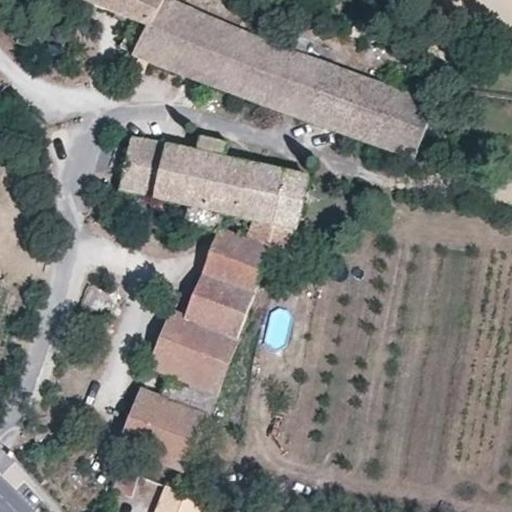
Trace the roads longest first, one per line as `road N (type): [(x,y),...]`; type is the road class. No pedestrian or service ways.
road 1 (track): [(435,183),(362,171),(159,110),(108,118),(97,131),(53,308),(0,445)]
road 2 (track): [(97,131),(25,91),(0,62)]
